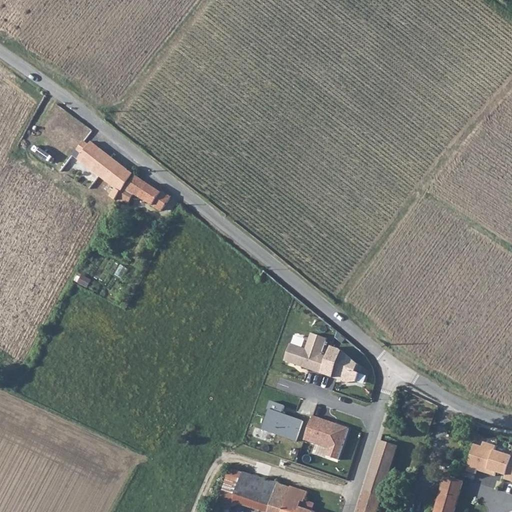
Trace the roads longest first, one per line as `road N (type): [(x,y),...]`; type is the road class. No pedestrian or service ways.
road 1 (residential): [(397,368),(0,50)]
road 2 (residential): [(511,421),(461,405),(397,368)]
